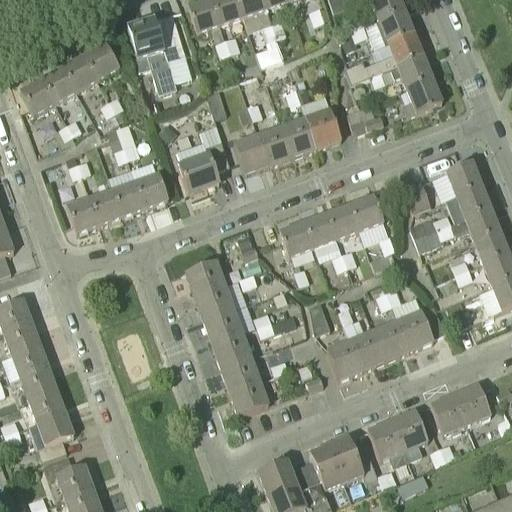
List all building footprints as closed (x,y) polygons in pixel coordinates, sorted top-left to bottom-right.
[(0,0),(0,5),(5,8),(5,7),(13,11),(42,0),(0,0)] [(220,34),(243,27),(243,26),(234,0),(231,0),(211,7),(220,34)] [(266,18),(267,17),(260,0),(234,0),(243,26),(243,27),(247,39),(261,35),(266,48),(276,45),(271,30),(266,18)] [(260,0),(267,17),(290,10),(286,0),(260,0)] [(286,0),(290,10),(314,2),(312,0),(286,0)] [(347,15),(341,0),(325,0),(333,20),(347,15)] [(377,29),(403,18),(395,0),(382,0),(367,6),(377,29)] [(187,15),(196,41),(220,34),(211,7),(187,15)] [(309,18),(313,32),(323,29),(319,15),(309,18)] [(386,51),(413,41),(403,18),(377,29),(366,33),(374,54),(385,49),(386,51)] [(136,80),(150,76),(158,101),(175,96),(167,68),(184,63),(172,22),(127,35),(135,65),(132,66),(133,71),(136,80)] [(350,38),(363,32),(359,23),(346,29),(350,38)] [(271,30),(276,45),(285,42),(280,27),(271,30)] [(363,32),(350,38),(354,48),(367,43),(363,32)] [(339,42),(345,58),(355,55),(349,39),(339,42)] [(413,41),(386,51),(371,57),(375,69),(364,73),(363,68),(344,76),(350,92),(369,84),(383,79),(391,76),(422,63),(413,41)] [(224,47),(229,61),(239,58),(235,43),(224,47)] [(215,50),(219,64),(229,61),(224,47),(215,50)] [(83,64),(97,89),(118,77),(104,52),(83,64)] [(422,63),(391,76),(394,86),(399,84),(405,96),(431,86),(422,63)] [(62,75),(76,100),(97,89),(83,64),(62,75)] [(41,87),(54,112),(76,100),(62,75),(41,87)] [(387,89),(383,79),(369,84),(373,94),(387,89)] [(431,86),(405,96),(410,109),(403,112),(407,124),(441,111),(431,86)] [(33,123),(54,112),(41,87),(20,99),(33,123)] [(305,93),(295,96),(299,110),(310,107),(305,93)] [(205,101),(214,125),(227,121),(218,96),(205,101)] [(290,114),(299,110),(295,96),(285,100),(290,114)] [(108,109),(114,120),(123,115),(116,104),(112,106),(108,109)] [(106,124),(114,120),(108,109),(100,113),(106,124)] [(247,114),(252,127),(261,124),(256,110),(247,114)] [(347,120),(346,120),(350,134),(376,125),(371,111),(361,115),(347,120)] [(242,131),(252,127),(247,114),(237,117),(242,131)] [(340,148),(329,115),(305,124),(316,156),(340,148)] [(113,120),(118,128),(123,125),(119,117),(114,120),(113,120)] [(106,124),(111,134),(119,129),(118,128),(113,120),(106,124)] [(383,132),(382,131),(380,123),(376,125),(350,134),(353,143),(383,132)] [(292,165),(316,156),(305,124),(304,124),(280,132),(292,165)] [(66,132),(72,143),(81,138),(75,127),(66,132)] [(177,139),(166,129),(157,139),(168,149),(177,139)] [(115,134),(118,143),(123,155),(131,151),(132,153),(135,152),(127,130),(115,134)] [(64,147),(72,143),(66,132),(58,137),(64,147)] [(268,173),(292,165),(280,132),(256,141),(268,173)] [(106,139),(109,147),(118,143),(115,134),(106,138),(106,139)] [(54,139),(61,154),(74,148),(72,143),(64,147),(58,137),(54,139)] [(244,182),(268,173),(256,141),(232,149),(244,182)] [(109,147),(114,159),(123,155),(118,143),(109,147)] [(228,174),(222,154),(220,148),(204,154),(202,149),(176,158),(180,169),(177,170),(188,201),(218,191),(214,179),(228,174)] [(131,151),(123,155),(127,167),(136,164),(132,153),(131,151)] [(127,167),(123,155),(114,159),(118,171),(127,167)] [(86,171),(86,168),(77,171),(81,183),(90,180),(86,171)] [(455,204),(481,194),(471,169),(445,179),(453,198),(455,204)] [(72,186),(81,183),(77,171),(68,174),(72,186)] [(134,189),(144,217),(166,209),(156,181),(134,189)] [(121,225),(144,217),(134,189),(111,197),(121,225)] [(420,189),(404,196),(402,196),(413,221),(430,214),(420,189)] [(481,194),(455,204),(465,227),(490,217),(481,194)] [(121,225),(111,197),(90,204),(89,206),(99,233),(121,225)] [(350,213),(359,239),(383,231),(373,204),(350,213)] [(76,241),(99,233),(89,206),(66,214),(76,241)] [(336,248),(359,239),(350,213),(326,222),(336,248)] [(472,250),(499,240),(490,217),(465,227),(450,233),(414,247),(419,259),(443,249),(441,245),(453,240),(454,243),(467,238),(472,250)] [(409,234),(414,247),(450,233),(445,221),(434,226),(433,224),(428,227),(412,232),(409,234)] [(312,257),(336,248),(326,222),(302,231),(312,257)] [(288,266),(312,257),(302,231),(278,240),(288,266)] [(0,238),(0,284),(10,281),(3,263),(13,259),(4,236),(0,238)] [(477,261),(478,261),(483,273),(508,263),(499,240),(472,250),(477,261)] [(247,242),(236,246),(240,258),(252,254),(247,242)] [(395,270),(391,260),(390,259),(394,257),(389,243),(378,247),(384,262),(370,268),(374,278),(395,270)] [(258,264),(253,254),(241,259),(245,269),(258,264)] [(340,262),(351,289),(360,285),(350,258),(340,262)] [(341,292),(351,289),(340,262),(331,265),(341,292)] [(511,272),(508,263),(483,273),(486,279),(492,296),(511,287),(511,272)] [(256,266),(244,270),(248,282),(260,277),(264,276),(262,271),(258,272),(256,266)] [(450,272),(454,282),(468,277),(464,267),(450,272)] [(193,304),(224,293),(215,268),(185,280),(193,304)] [(293,279),(298,293),(308,289),(304,275),(293,279)] [(458,291),(471,285),(468,277),(454,282),(458,291)] [(252,281),(238,287),(242,297),(257,291),(252,281)] [(385,300),(390,314),(401,309),(393,286),(381,290),(385,300)] [(511,287),(492,296),(501,318),(511,314),(511,287)] [(202,328),(233,317),(224,293),(193,304),(202,328)] [(381,318),(390,314),(385,300),(375,304),(381,318)] [(0,336),(1,340),(30,330),(22,307),(0,314),(0,336)] [(440,329),(444,340),(444,341),(468,331),(459,307),(445,312),(450,325),(440,329)] [(330,337),(319,311),(308,315),(313,343),(314,344),(330,337)] [(431,346),(444,340),(433,313),(420,318),(421,319),(410,323),(396,328),(409,358),(433,349),(431,346)] [(353,329),(347,315),(337,319),(343,333),(353,329)] [(211,352),(241,341),(233,317),(202,328),(211,352)] [(256,335),(270,330),(269,330),(266,320),(253,325),(256,335)] [(277,327),(281,336),(296,331),(293,321),(277,327)] [(273,339),(281,336),(277,327),(269,330),(270,330),(273,339)] [(385,368),(409,358),(396,328),(373,338),(385,368)] [(10,363),(39,353),(30,330),(1,340),(10,363)] [(270,330),(256,335),(260,345),(273,340),(273,339),(270,330)] [(361,378),(385,368),(373,338),(348,346),(361,378)] [(220,376),(250,365),(241,341),(211,352),(220,376)] [(337,388),(361,378),(348,346),(324,355),(337,388)] [(18,386),(47,375),(39,353),(10,363),(18,386)] [(228,400),(259,389),(250,365),(220,376),(228,400)] [(284,368),(270,372),(274,382),(287,377),(284,368)] [(308,370),(297,374),(301,385),(312,381),(308,370)] [(27,409),(56,398),(47,375),(18,386),(27,409)] [(322,393),(319,383),(306,388),(309,398),(322,393)] [(259,389),(228,400),(237,424),(267,413),(259,389)] [(454,402),(466,432),(490,422),(478,393),(454,402)] [(511,404),(508,395),(495,401),(499,410),(511,404)] [(35,432),(64,421),(56,398),(27,409),(34,428),(35,432)] [(442,442),(466,432),(454,402),(429,412),(442,442)] [(391,428),(407,468),(421,462),(417,453),(427,448),(415,418),(391,428)] [(64,421),(35,432),(39,442),(44,454),(37,457),(42,470),(66,461),(61,448),(73,444),(64,421)] [(497,428),(502,442),(511,438),(511,437),(507,424),(497,428)] [(4,442),(17,437),(13,428),(0,432),(4,442)] [(393,474),(407,468),(391,428),(366,438),(379,468),(389,465),(393,474)] [(17,437),(4,442),(8,452),(21,447),(17,437)] [(328,454),(343,489),(360,482),(363,489),(376,484),(367,462),(356,467),(348,446),(328,454)] [(438,455),(444,469),(453,465),(448,451),(438,455)] [(322,497),(343,489),(328,454),(308,462),(320,491),(309,495),(314,508),(324,504),(322,497)] [(435,472),(444,469),(438,455),(429,459),(435,472)] [(64,506),(92,496),(83,473),(72,477),(67,465),(43,474),(47,486),(55,483),(64,506)] [(314,508),(309,495),(299,500),(286,469),(256,481),(268,511),(327,511),(324,504),(314,508)] [(390,478),(377,484),(382,497),(396,491),(390,478)] [(427,493),(421,481),(412,485),(418,498),(427,493)] [(65,511),(97,511),(92,496),(64,506),(65,511)] [(29,511),(44,511),(41,503),(28,507),(29,511)] [(511,511),(511,503),(499,509),(500,511),(511,511)]
